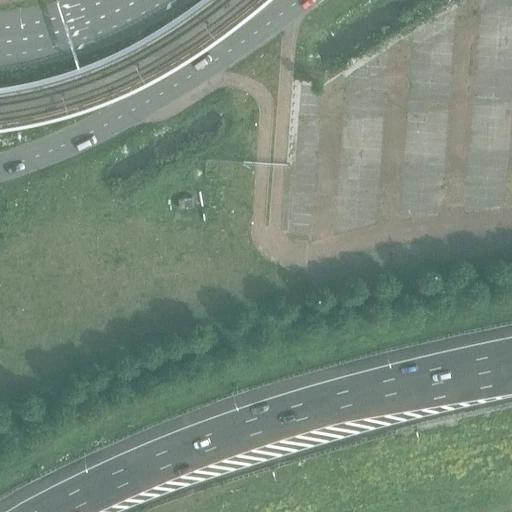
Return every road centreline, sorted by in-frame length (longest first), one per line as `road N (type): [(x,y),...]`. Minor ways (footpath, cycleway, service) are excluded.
road 1 (motorway): [(511,362),(267,422),(148,466),(55,511)]
road 2 (secondary): [(0,166),(128,113),(297,0)]
road 3 (secondary): [(137,0),(0,39)]
